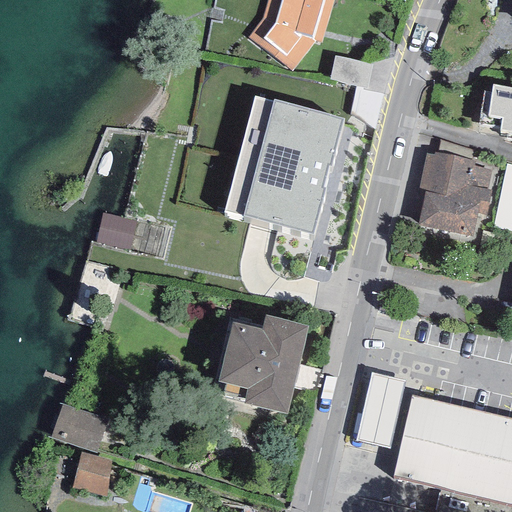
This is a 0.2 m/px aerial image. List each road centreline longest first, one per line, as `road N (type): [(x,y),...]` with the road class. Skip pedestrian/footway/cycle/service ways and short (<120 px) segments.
road 1 (tertiary): [(308,502),(398,122)]
road 2 (tertiary): [(398,122),(438,0)]
